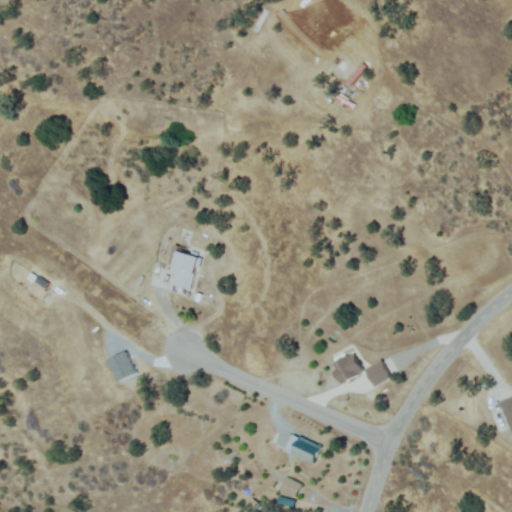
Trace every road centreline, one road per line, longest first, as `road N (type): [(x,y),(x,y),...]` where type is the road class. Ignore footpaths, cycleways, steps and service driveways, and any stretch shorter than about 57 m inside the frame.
road 1 (residential): [(367,511),(408,404),(454,346),(511,293)]
road 2 (residential): [(387,448),(183,354)]
